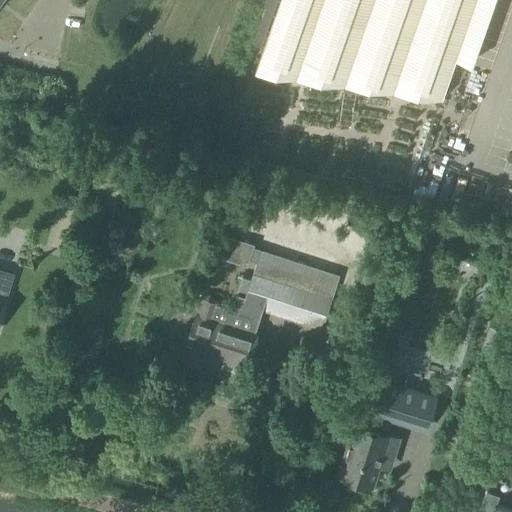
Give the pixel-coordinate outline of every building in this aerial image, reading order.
[(278,0),(254,69),(254,70),(441,97),(455,58),(463,61),(470,63),(492,0),(278,0)] [(116,165),(131,168),(135,152),(120,149),(116,165)] [(352,229),(373,236),(381,212),(360,205),(362,199),(319,185),(314,201),(357,215),(352,229)] [(401,241),(418,247),(422,235),(421,235),(423,229),(408,224),(406,229),(406,228),(401,241)] [(214,255),(247,265),(253,243),(221,233),(214,255)] [(260,250),(253,273),(251,279),(243,304),(320,329),(330,297),(338,274),(260,250)] [(0,314),(13,273),(0,268),(0,314)] [(243,305),(243,304),(251,279),(237,275),(228,302),(233,303),(234,302),(243,305)] [(261,310),(243,304),(243,305),(234,302),(233,303),(232,307),(218,303),(200,297),(185,346),(184,349),(221,359),(220,361),(222,362),(221,366),(243,372),(245,366),(256,331),(254,331),(261,310)] [(489,326),(481,348),(493,352),(501,330),(489,326)] [(419,392),(370,376),(370,377),(361,407),(360,407),(360,408),(361,408),(358,417),(356,424),(354,424),(354,425),(358,426),(353,443),(349,442),(339,473),(340,473),(340,472),(370,482),(370,483),(371,483),(381,453),(391,457),(398,438),(386,434),(391,418),(424,429),(425,427),(424,427),(427,417),(433,397),(434,398),(435,397),(432,396),(435,386),(422,382),(419,392)] [(511,511),(511,509),(495,504),(498,495),(486,491),(478,511),(511,511)]
